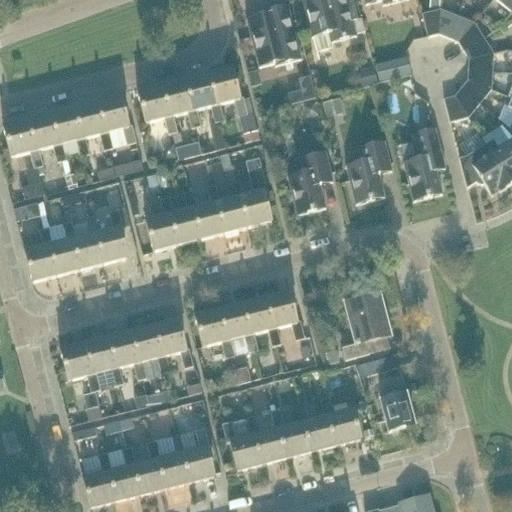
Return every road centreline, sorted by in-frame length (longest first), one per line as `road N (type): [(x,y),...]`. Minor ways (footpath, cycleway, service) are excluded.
road 1 (residential): [(467,459),(420,269),(391,241),(20,331)]
road 2 (residential): [(0,106),(188,62),(211,39),(205,0)]
road 3 (residential): [(259,511),(467,459)]
road 4 (residential): [(64,511),(20,331)]
